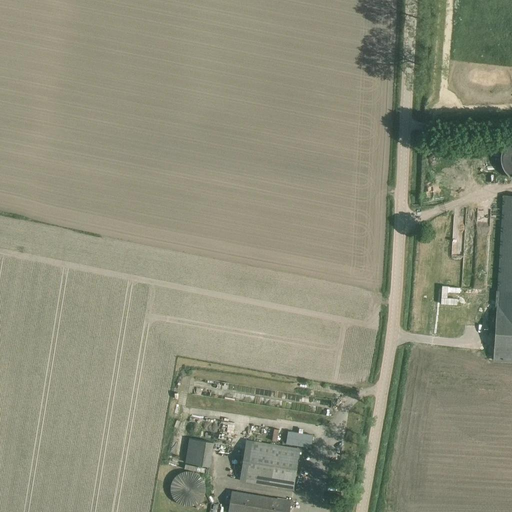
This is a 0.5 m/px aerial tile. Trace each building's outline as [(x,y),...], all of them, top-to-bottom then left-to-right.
[(511,173),(511,143),(500,146),(507,175),(511,173)] [(452,190),(452,176),(425,175),(424,189),(452,190)] [(503,207),(498,291),(500,291),(508,291),(511,291),(511,196),(503,196),(503,207)] [(457,305),(457,298),(448,298),(448,293),(460,293),(460,288),(448,287),(448,286),(442,286),(441,304),(457,305)] [(495,335),(494,360),(511,361),(511,291),(508,291),(500,291),(500,297),(499,307),(497,307),(495,331),(495,335)] [(287,431),(285,443),(308,447),(310,435),(287,431)] [(170,438),(168,454),(180,455),(182,439),(170,438)] [(213,444),(189,439),(185,463),(209,467),(213,444)] [(240,480),(283,488),(293,489),(300,449),(247,440),(240,480)] [(170,489),(171,492),(172,496),(174,499),(176,502),(180,504),(184,506),(188,506),(191,506),(195,505),(198,504),(200,501),(203,498),(204,495),(205,491),(205,487),(204,483),(203,479),(200,476),(198,474),(195,473),(191,472),(188,471),(184,472),(180,473),(176,476),(174,479),(172,482),(171,486),(170,489)] [(289,511),(291,501),(232,491),(228,511),(289,511)]
